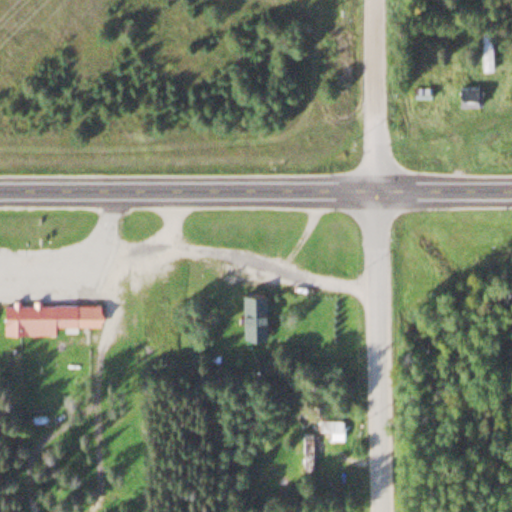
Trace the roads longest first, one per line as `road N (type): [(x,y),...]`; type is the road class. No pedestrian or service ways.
road 1 (primary): [(511,187),(0,190)]
road 2 (residential): [(380,511),(374,188)]
road 3 (residential): [(374,188),(375,0)]
